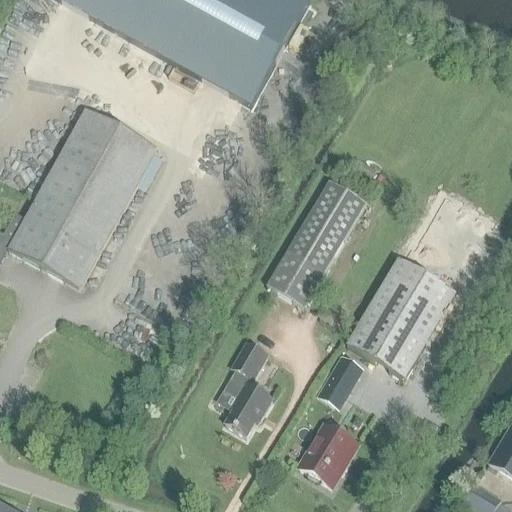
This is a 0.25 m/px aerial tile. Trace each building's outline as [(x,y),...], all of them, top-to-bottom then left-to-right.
[(296,0),(48,0),(251,113),(309,7),(296,0)] [(0,257),(5,249),(9,252),(8,252),(78,291),(156,151),(86,112),(24,223),(14,217),(4,237),(0,234),(0,257)] [(357,163),(350,175),(369,186),(376,175),(357,163)] [(329,187),(266,292),(302,313),(365,208),(329,187)] [(134,275),(155,286),(165,267),(143,257),(134,275)] [(398,266),(347,352),(403,386),(455,300),(398,266)] [(246,349),(231,373),(235,375),(252,386),(266,361),(246,349)] [(317,402),(336,413),(359,373),(341,362),(317,402)] [(235,375),(224,394),(237,402),(230,414),(232,415),(224,429),(246,442),(254,428),(256,430),(272,404),(249,390),(252,386),(235,375)] [(299,474),(330,492),(356,450),(325,431),(320,440),(318,438),(309,452),(311,454),(299,474)] [(511,431),(486,473),(494,478),(497,474),(511,483),(511,431)] [(501,504),(474,488),(459,511),(505,511),(498,508),(501,504)]
